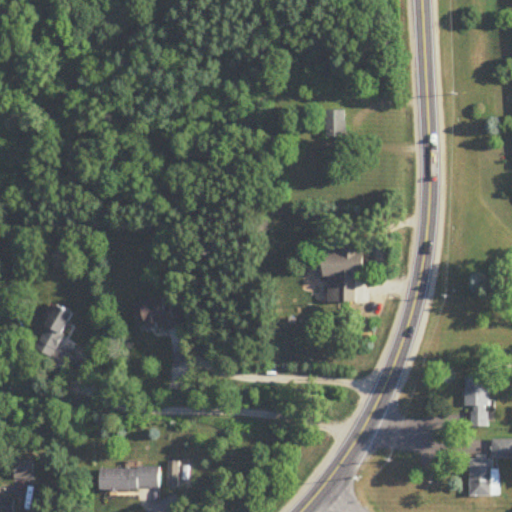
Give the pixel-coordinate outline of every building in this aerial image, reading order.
[(347,112),(328,112),(328,140),(347,140),(347,112)] [(329,305),(366,305),(367,297),(358,297),(359,280),(365,280),(365,249),(342,248),(341,254),(325,254),(325,279),(330,280),(329,305)] [(140,336),(182,329),(178,304),(170,305),(169,300),(135,305),(140,336)] [(37,351),(54,359),(74,312),(56,305),(37,351)] [(490,379),(467,379),(466,407),(473,407),(472,427),(489,428),(490,379)] [(511,458),(511,440),(494,440),(494,458),(511,458)] [(501,471),(493,471),(493,458),(472,458),(472,497),(501,497),(501,471)] [(160,469),(101,469),(101,490),(160,490),(160,469)] [(0,511),(14,511),(15,498),(0,497),(0,511)]
